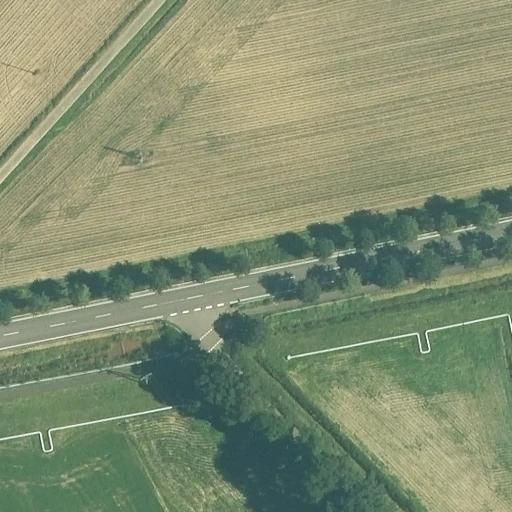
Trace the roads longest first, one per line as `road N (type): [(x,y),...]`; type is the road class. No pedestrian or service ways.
road 1 (tertiary): [(189,299),(511,233)]
road 2 (residential): [(189,299),(224,361),(370,511)]
road 3 (tertiary): [(0,339),(189,299)]
